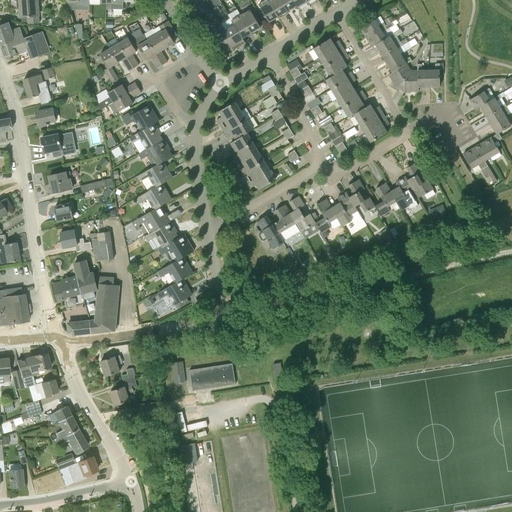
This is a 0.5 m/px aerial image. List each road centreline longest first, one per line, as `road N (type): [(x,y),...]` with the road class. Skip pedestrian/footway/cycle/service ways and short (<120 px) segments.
road 1 (unclassified): [(511,253),(273,306)]
road 2 (residential): [(21,143),(40,278),(58,339)]
road 3 (residential): [(224,317),(58,339)]
road 4 (residential): [(131,481),(58,339)]
road 5 (residential): [(406,131),(336,14)]
road 6 (residential): [(209,231),(327,164)]
road 7 (residential): [(131,481),(0,505)]
road 8 (residential): [(327,164),(268,55)]
